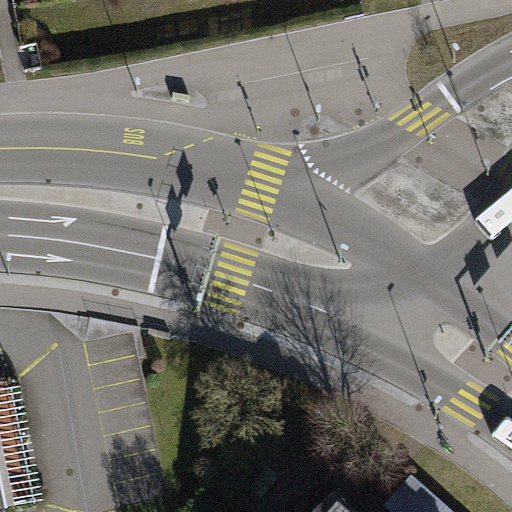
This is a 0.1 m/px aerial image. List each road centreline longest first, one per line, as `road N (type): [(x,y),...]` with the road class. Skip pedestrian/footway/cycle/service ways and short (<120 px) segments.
road 1 (secondary): [(0,233),(427,311)]
road 2 (secondary): [(294,199),(261,181),(157,159),(0,150)]
road 3 (tertiary): [(511,65),(294,199)]
road 4 (secondary): [(427,311),(294,199)]
road 5 (tertiary): [(427,311),(487,257),(511,222)]
